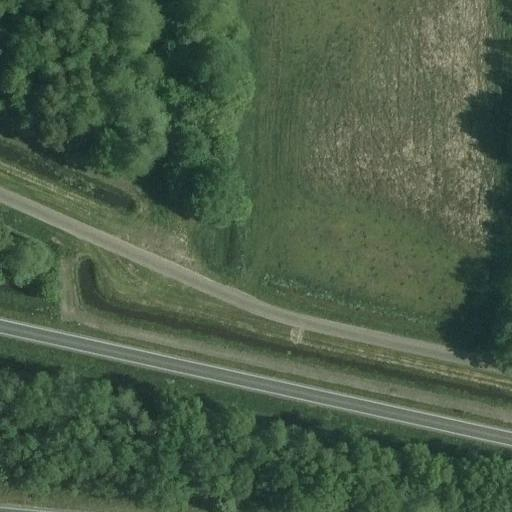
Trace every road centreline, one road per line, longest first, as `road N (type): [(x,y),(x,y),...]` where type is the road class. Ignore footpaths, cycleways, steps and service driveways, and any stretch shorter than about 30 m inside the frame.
road 1 (unclassified): [(511,368),(252,305),(0,194)]
road 2 (trunk): [(511,441),(0,328)]
road 3 (track): [(0,125),(154,199),(161,226),(149,262)]
